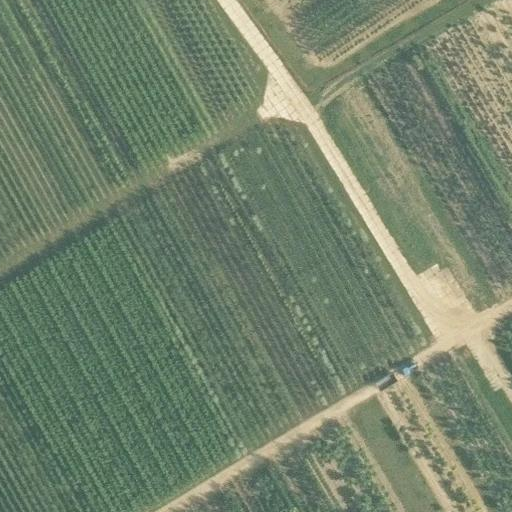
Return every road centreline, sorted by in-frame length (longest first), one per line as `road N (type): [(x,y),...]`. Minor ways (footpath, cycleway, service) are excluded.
road 1 (track): [(0,277),(281,105),(301,103),(329,121),(469,328)]
road 2 (track): [(511,303),(165,511)]
